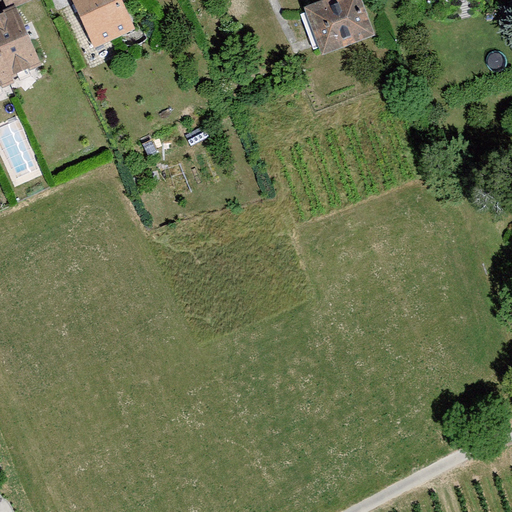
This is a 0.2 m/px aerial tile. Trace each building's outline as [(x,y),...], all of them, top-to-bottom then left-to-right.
[(38,0),(5,0),(10,10),(19,6),(20,8),(38,0)] [(70,0),(93,53),(136,35),(120,0),(70,0)] [(374,41),(358,0),(338,0),(304,13),(322,61),(374,41)] [(20,8),(19,6),(10,10),(0,14),(0,56),(11,79),(45,64),(20,8)] [(0,89),(13,84),(11,79),(0,56),(0,89)]
